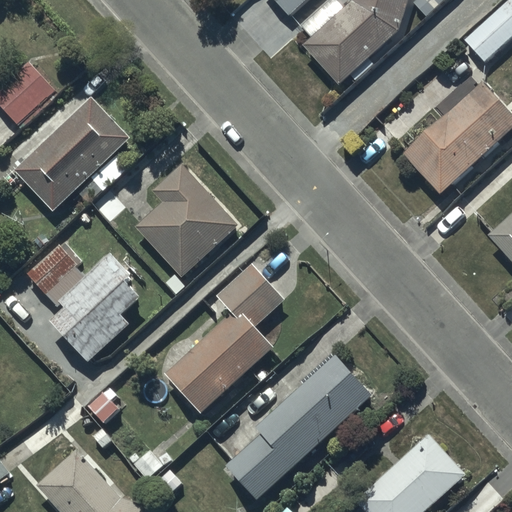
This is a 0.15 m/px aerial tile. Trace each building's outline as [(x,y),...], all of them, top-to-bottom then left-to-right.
[(269,0),(291,23),(317,0),(269,0)] [(357,0),(355,11),(305,55),(343,94),(402,40),(414,0),(357,0)] [(449,0),(421,0),(417,4),(429,18),(449,0)] [(511,40),(511,0),(467,40),(487,63),(511,40)] [(33,69),(0,98),(0,108),(21,132),(59,98),(33,69)] [(511,122),(485,90),(407,163),(443,204),(511,142),(511,122)] [(96,107),(19,179),(59,222),(81,201),(92,211),(133,173),(120,158),(133,147),(96,107)] [(164,210),(138,234),(184,286),(241,234),(185,171),(154,198),(164,210)] [(511,226),(491,246),(511,267),(511,226)] [(81,272),(63,251),(29,279),(47,301),(81,272)] [(61,310),(68,318),(54,330),(92,372),(134,334),(125,325),(144,308),(132,294),(138,289),(114,262),(61,310)] [(217,305),(233,322),(166,383),(203,424),(277,357),(257,335),(286,308),(253,272),(217,305)] [(375,406),(338,365),(257,437),(262,443),(227,475),(258,510),(375,406)] [(437,511),(468,483),(432,441),(357,510),(359,511),(437,511)] [(81,460),(41,495),(56,511),(137,511),(125,508),(81,460)] [(0,489),(12,480),(0,465),(0,489)]
